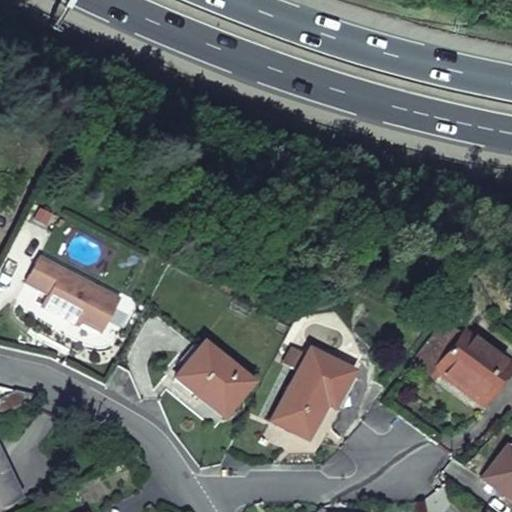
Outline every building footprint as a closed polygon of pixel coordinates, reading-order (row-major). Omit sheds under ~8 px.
[(79,322),(99,333),(116,301),(113,300),(35,259),(22,284),(45,295),(39,307),(76,327),(79,322)] [(435,369),(481,402),(507,369),(461,336),(459,337),(439,322),(418,352),(437,366),(435,369)] [(173,379),(219,417),(246,384),(200,346),(173,379)] [(306,352),(269,421),(305,440),(323,406),(330,410),(348,375),(306,352)] [(11,390),(0,395),(0,413),(35,395),(11,390)] [(511,504),(511,457),(503,451),(480,481),(511,504)] [(0,467),(0,507),(17,499),(0,467)]
